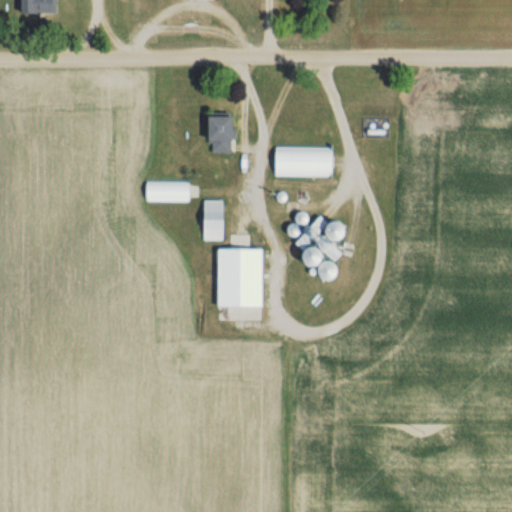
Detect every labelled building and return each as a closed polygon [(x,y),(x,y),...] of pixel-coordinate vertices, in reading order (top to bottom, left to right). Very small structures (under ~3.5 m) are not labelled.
[(12,0),(12,13),(56,13),(56,0),(12,0)] [(197,139),(207,139),(207,152),(226,152),(226,115),(198,114),(197,139)] [(326,147),(269,146),(268,176),(325,176),(326,147)] [(141,182),(141,201),(187,201),(187,182),(141,182)] [(218,200),(199,199),(196,239),(215,240),(218,200)] [(327,256),(332,238),(334,239),(338,224),(306,214),(297,247),(327,256)] [(209,248),(209,306),(259,306),(259,248),(209,248)]
